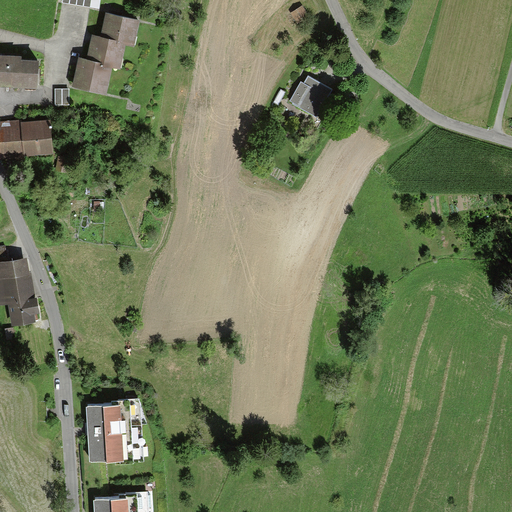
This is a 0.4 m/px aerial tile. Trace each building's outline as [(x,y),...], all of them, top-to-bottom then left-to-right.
[(62,0),(63,2),(99,8),(101,1),(97,0),(62,0)] [(291,10),(298,21),(307,14),(299,4),(291,10)] [(126,44),(134,46),(140,21),(106,13),(100,36),(119,40),(118,43),(126,44)] [(103,66),(112,68),(120,70),(126,44),(118,43),(119,40),(100,36),(93,34),(87,60),(104,64),(103,66)] [(0,56),(0,86),(36,89),(37,62),(20,61),(20,58),(0,56)] [(79,58),(72,87),(106,95),(112,68),(103,66),(104,64),(87,60),(79,58)] [(308,76),(294,105),(314,115),(328,87),(308,76)] [(55,89),(55,104),(69,104),(69,89),(55,89)] [(0,133),(2,152),(49,147),(46,119),(0,123),(0,133)] [(10,303),(13,322),(32,318),(31,310),(35,310),(25,254),(0,258),(0,299),(1,304),(10,303)] [(125,318),(126,330),(136,329),(135,318),(125,318)] [(85,401),(90,459),(141,455),(136,396),(85,401)] [(95,494),(96,511),(147,511),(147,492),(95,494)]
